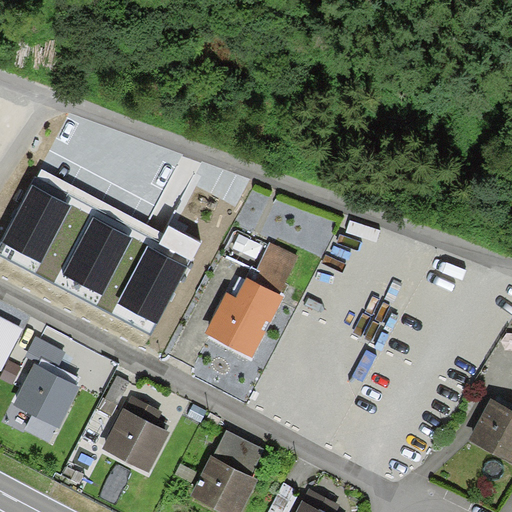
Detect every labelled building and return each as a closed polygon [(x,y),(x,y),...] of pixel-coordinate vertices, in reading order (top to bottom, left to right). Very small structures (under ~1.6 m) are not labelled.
[(89,205),(36,177),(0,245),(0,256),(151,335),(200,242),(169,225),(160,242),(89,205)] [(251,361),(285,298),(279,295),(299,258),(273,244),(258,272),(253,269),(237,298),(228,293),(205,336),(251,361)] [(0,317),(0,369),(1,370),(23,330),(0,317)] [(37,339),(29,357),(40,363),(42,359),(60,368),(67,353),(37,339)] [(22,367),(10,361),(1,378),(13,384),(22,367)] [(59,376),(36,364),(15,404),(34,414),(26,429),(48,441),(57,425),(60,426),(80,388),(59,376)] [(119,377),(106,399),(104,398),(98,409),(111,416),(130,383),(119,377)] [(163,412),(134,397),(127,410),(124,409),(103,448),(149,472),(171,432),(156,424),(163,412)] [(511,413),(493,404),(474,442),(511,460),(511,413)] [(263,449),(227,431),(191,500),(214,511),(240,511),(256,481),(248,477),(263,449)] [(283,485),(269,511),(289,511),(297,499),(292,497),(295,491),(283,485)] [(341,511),(344,507),(311,489),(298,511),(341,511)]
